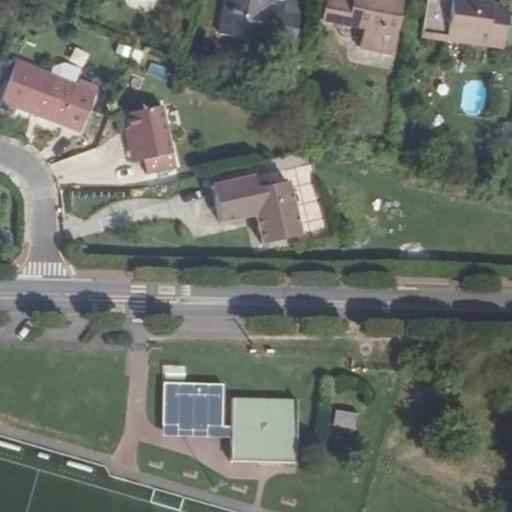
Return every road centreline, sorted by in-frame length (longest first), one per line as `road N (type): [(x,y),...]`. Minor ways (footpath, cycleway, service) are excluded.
road 1 (tertiary): [(40,297),(511,308)]
road 2 (residential): [(40,297),(38,194),(16,164),(0,157)]
